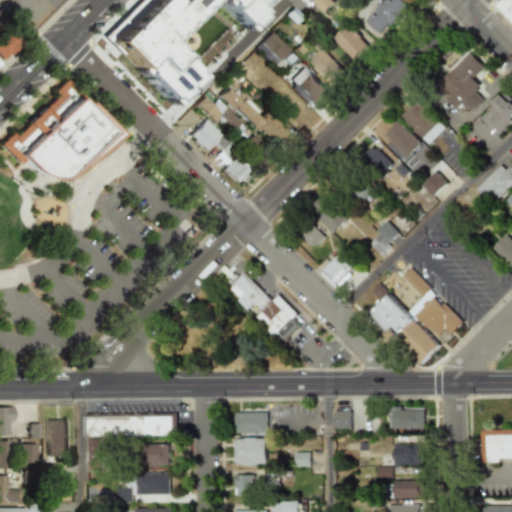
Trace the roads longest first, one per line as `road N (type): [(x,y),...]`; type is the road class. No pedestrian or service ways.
road 1 (residential): [(469,0),(82,387)]
road 2 (residential): [(68,43),(382,361),(382,384)]
road 3 (secondary): [(0,387),(456,384)]
road 4 (secondary): [(111,0),(0,110)]
road 5 (residential): [(456,384),(457,511)]
road 6 (residential): [(206,386),(208,511)]
